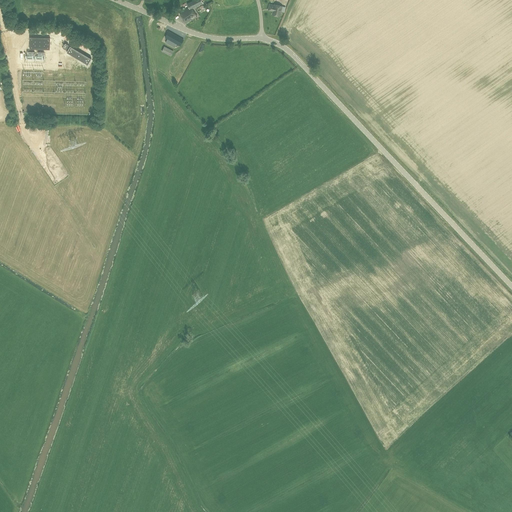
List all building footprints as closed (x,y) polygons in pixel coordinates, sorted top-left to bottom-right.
[(192,0),(187,3),(189,8),(180,13),(186,23),(197,16),(193,8),(204,3),(202,0),(192,0)] [(272,14),(280,16),(282,6),(275,4),(274,5),(269,4),(268,10),(273,11),(272,14)] [(177,44),(180,46),(183,39),(168,31),(165,37),(167,38),(165,42),(174,47),(177,44)] [(30,37),(30,49),(50,49),(51,38),(30,37)] [(94,57),(72,46),(68,53),(91,64),(94,57)] [(171,56),(174,51),(164,46),(161,51),(171,56)]
